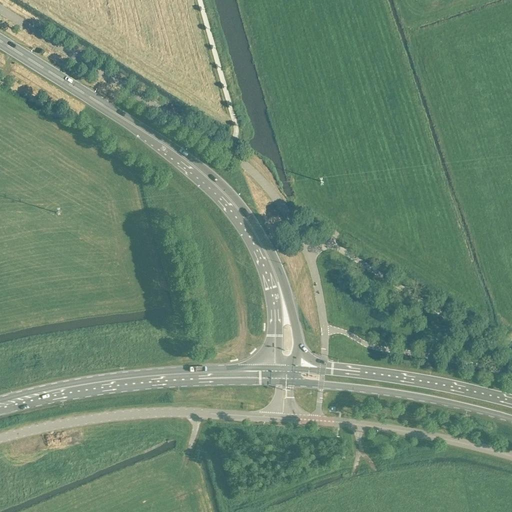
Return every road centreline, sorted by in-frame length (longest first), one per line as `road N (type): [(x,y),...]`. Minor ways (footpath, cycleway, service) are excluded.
road 1 (secondary): [(282,307),(246,224),(199,172),(0,41)]
road 2 (primary): [(0,407),(135,381),(284,375)]
road 3 (unclassified): [(0,437),(144,413),(283,418)]
road 4 (unclassified): [(511,456),(318,420)]
road 5 (primary): [(511,411),(375,383)]
road 6 (primary): [(375,383),(369,371),(306,350),(282,307)]
